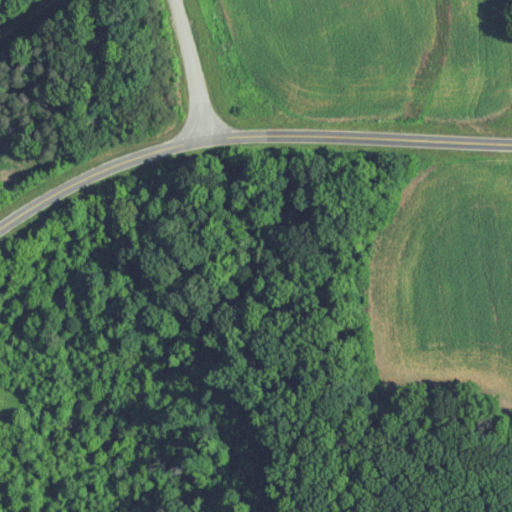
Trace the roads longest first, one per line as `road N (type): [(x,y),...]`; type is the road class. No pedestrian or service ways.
road 1 (residential): [(0,228),(91,177),(206,139),(511,145)]
road 2 (residential): [(206,139),(201,57),(185,0)]
